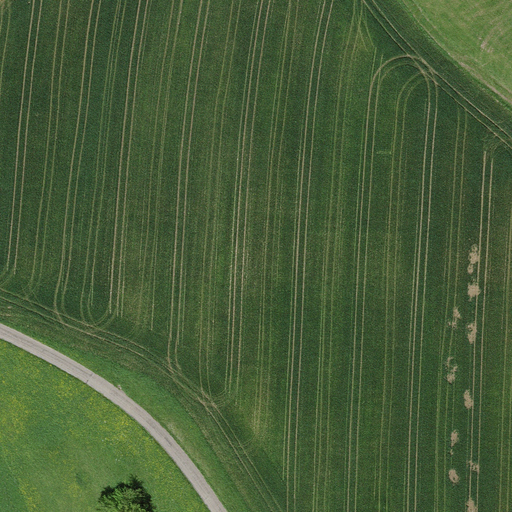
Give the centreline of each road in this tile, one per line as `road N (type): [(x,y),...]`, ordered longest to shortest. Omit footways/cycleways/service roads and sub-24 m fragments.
road 1 (unclassified): [(0,331),(67,364),(168,439),(221,511)]
road 2 (track): [(511,101),(461,60),(408,0)]
